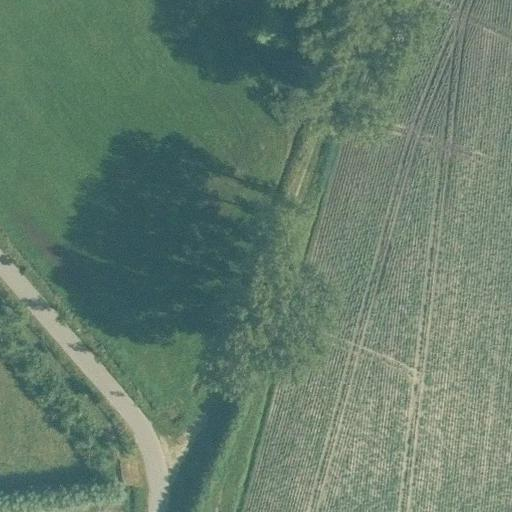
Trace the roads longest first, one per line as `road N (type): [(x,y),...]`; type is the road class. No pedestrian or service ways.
road 1 (track): [(152,459),(199,423),(259,308),(368,0)]
road 2 (unclassified): [(156,511),(152,459),(131,417),(0,253)]
